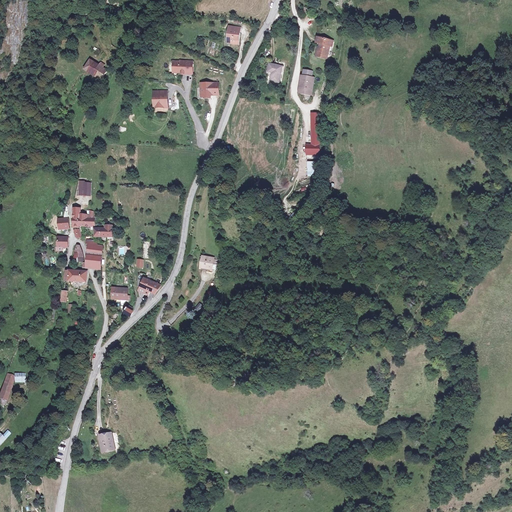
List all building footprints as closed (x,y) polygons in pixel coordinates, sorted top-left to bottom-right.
[(239,30),(237,29),(237,28),(233,28),(233,24),(227,23),(226,38),(230,38),(230,41),(238,42),(239,30)] [(330,36),(314,32),(313,37),(316,38),(318,38),(317,42),(315,42),(313,51),(323,54),(327,41),(329,41),(330,36)] [(82,64),(87,67),(93,58),(88,55),(82,64)] [(172,57),(172,66),(179,66),(179,68),(179,69),(185,69),(185,66),(186,66),(186,67),(191,67),(191,56),(179,56),(179,57),(172,57)] [(87,67),(93,71),(100,61),(98,60),(99,58),(98,57),(96,60),(93,58),(87,67)] [(282,61),(269,58),(267,67),(272,68),(270,76),(279,77),(282,61)] [(100,61),(93,71),(98,74),(104,65),(101,63),(101,62),(100,61)] [(313,67),(303,66),(302,72),(301,71),(299,80),(302,81),(301,89),(310,91),(313,73),(312,73),(313,67)] [(200,79),(200,88),(203,88),(203,92),(209,92),(209,90),(209,89),(218,89),(217,78),(200,79)] [(152,86),(153,96),(154,96),(154,102),(162,101),(162,100),(166,99),(166,93),(165,93),(165,86),(152,86)] [(305,141),(305,149),(318,149),(318,109),(312,109),(312,141),(305,141)] [(317,161),(307,162),(308,177),(318,176),(317,161)] [(79,196),(91,196),(91,184),(85,184),(84,182),(79,183),(79,196)] [(92,209),(92,215),(82,215),(82,208),(74,208),(75,228),(79,228),(79,226),(95,226),(97,210),(92,209)] [(71,229),(70,218),(58,219),(59,229),(71,229)] [(114,226),(107,225),(106,228),(97,228),(96,228),(95,236),(114,236),(114,226)] [(68,237),(58,237),(58,247),(62,248),(68,248),(68,237)] [(101,270),(103,246),(91,241),(87,241),(86,244),(89,245),(86,269),(101,270)] [(81,246),(77,245),(75,256),(84,258),(83,251),(81,246)] [(214,258),(201,257),(200,271),(213,271),(213,269),(218,270),(218,261),(213,260),(214,258)] [(65,280),(76,281),(76,270),(70,270),(66,270),(65,280)] [(76,270),(76,281),(87,282),(87,271),(76,270)] [(161,285),(144,278),(141,287),(139,291),(149,296),(151,292),(156,294),(161,285)] [(128,288),(116,288),(116,299),(121,299),(128,299),(128,295),(128,288)] [(133,311),(127,308),(124,314),(130,317),(133,311)] [(10,375),(8,374),(0,398),(0,401),(5,403),(15,376),(12,375),(10,375)] [(112,443),(109,427),(98,429),(101,446),(112,443)]
